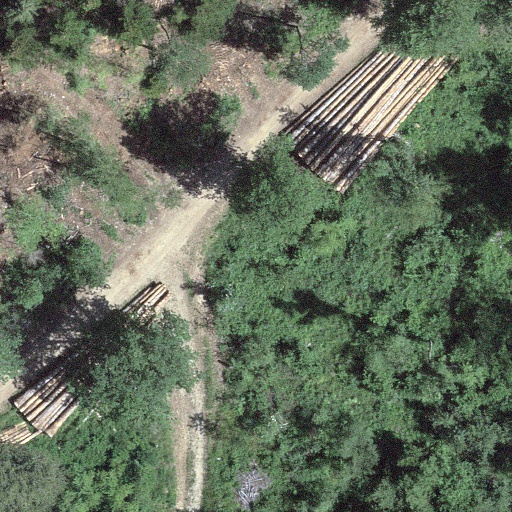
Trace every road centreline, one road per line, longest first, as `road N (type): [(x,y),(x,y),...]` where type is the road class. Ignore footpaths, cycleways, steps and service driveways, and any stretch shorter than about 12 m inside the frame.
road 1 (track): [(0,389),(159,254),(299,103),(416,0)]
road 2 (track): [(191,511),(193,376),(159,254)]
